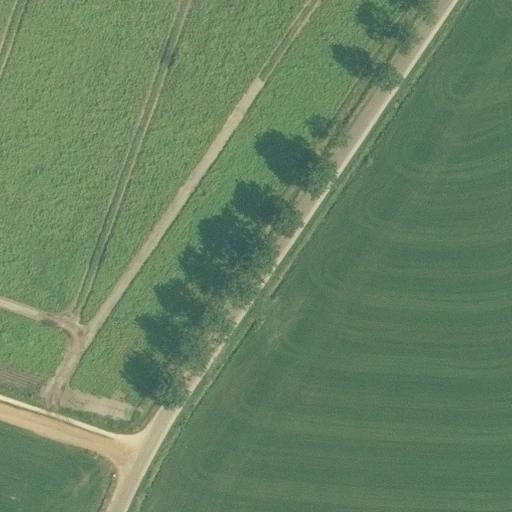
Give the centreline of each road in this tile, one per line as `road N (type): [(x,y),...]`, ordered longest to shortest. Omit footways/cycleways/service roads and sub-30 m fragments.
road 1 (unclassified): [(114,511),(163,416),(445,0)]
road 2 (track): [(141,459),(0,409)]
